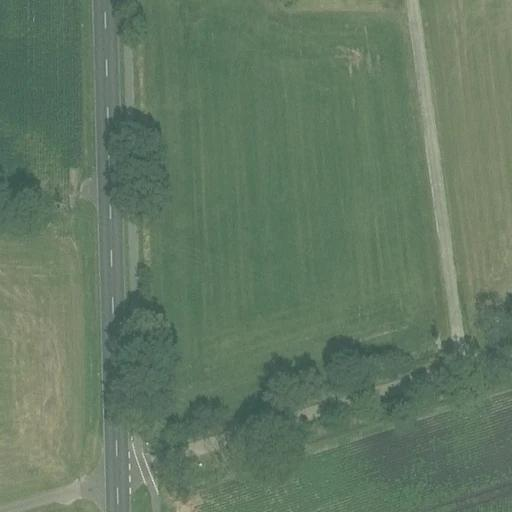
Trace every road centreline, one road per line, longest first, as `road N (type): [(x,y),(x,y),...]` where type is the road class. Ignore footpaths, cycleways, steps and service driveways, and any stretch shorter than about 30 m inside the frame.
road 1 (tertiary): [(105,0),(117,473)]
road 2 (residential): [(117,473),(511,352)]
